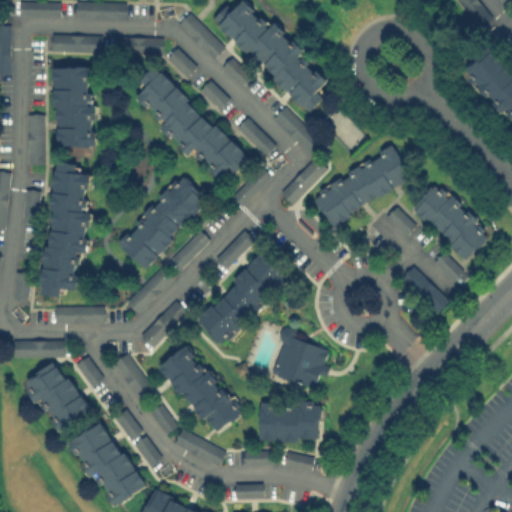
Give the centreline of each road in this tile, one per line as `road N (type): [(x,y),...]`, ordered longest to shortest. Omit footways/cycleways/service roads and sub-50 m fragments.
road 1 (residential): [(340,511),(369,451),(413,391),(511,285)]
road 2 (residential): [(418,86),(428,61),(417,36),(392,27),(367,37),(357,62),(368,87),(393,97),(418,86)]
road 3 (residential): [(418,86),(511,181)]
